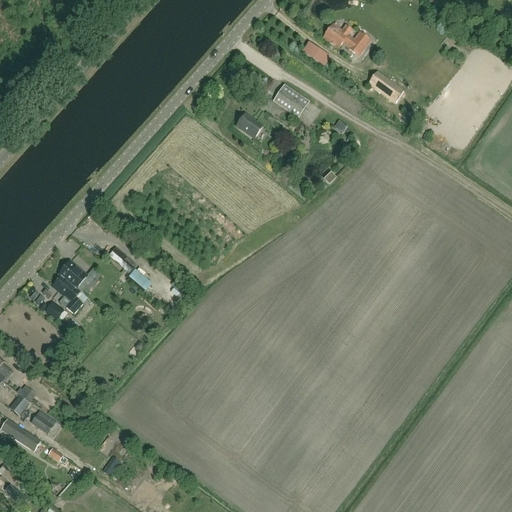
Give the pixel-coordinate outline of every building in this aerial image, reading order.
[(333,26),(324,39),(339,50),(343,44),(346,46),(345,47),(350,50),(350,51),(355,54),(356,52),(360,55),(370,42),(360,34),(354,42),(348,37),(351,32),(346,28),(342,33),(333,26)] [(331,59),(309,44),(302,54),(324,69),(331,59)] [(396,104),(404,93),(377,74),(369,85),(396,104)] [(310,104),(285,86),(273,103),(298,120),(310,104)] [(263,128),(245,116),(237,129),(254,141),(263,128)] [(118,252),(111,259),(129,275),(136,268),(118,252)] [(75,287),(67,297),(73,302),(67,309),(75,316),(83,306),(76,300),(80,295),(76,292),(88,278),(71,263),(61,275),(75,287)] [(75,287),(61,275),(59,277),(61,279),(53,289),(54,287),(60,292),(59,294),(65,299),(67,297),(75,287)] [(150,287),(153,284),(144,275),(141,278),(150,287)] [(36,306),(46,309),(49,300),(39,297),(36,306)] [(64,312),(57,306),(49,315),(56,321),(64,312)] [(24,398),(13,410),(21,417),(32,405),(24,398)] [(46,437),(52,429),(36,417),(30,425),(46,437)] [(16,428),(10,437),(35,453),(41,444),(16,428)] [(60,463),(63,459),(53,452),(50,456),(60,463)] [(110,479),(120,464),(114,459),(103,474),(110,479)] [(104,494),(107,490),(99,484),(96,487),(104,494)] [(11,485),(5,492),(24,509),(30,502),(11,485)]
